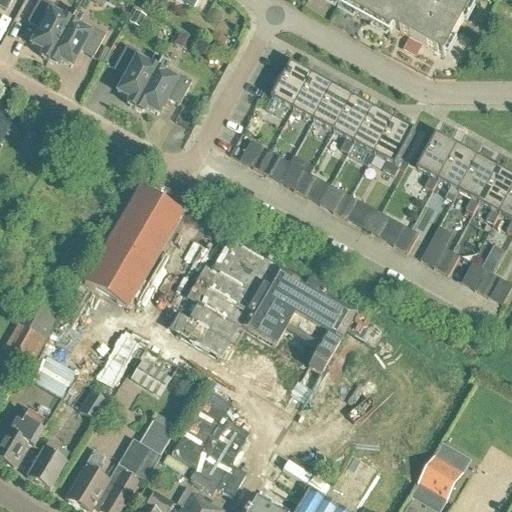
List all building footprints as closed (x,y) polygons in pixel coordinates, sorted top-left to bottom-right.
[(0,0),(0,11),(5,14),(12,0),(0,0)] [(170,0),(192,12),(198,0),(170,0)] [(322,0),(390,37),(394,31),(444,59),(473,6),(462,0),(322,0)] [(47,65),(74,15),(67,11),(61,21),(49,15),(52,9),(39,2),(26,25),(38,32),(29,48),(42,55),(39,61),(47,65)] [(138,32),(145,20),(134,14),(127,27),(138,32)] [(82,20),(74,15),(47,65),(54,69),(57,64),(70,71),(79,55),(91,62),(104,38),(91,31),(88,36),(76,29),(82,20)] [(220,55),(226,42),(212,34),(206,47),(220,55)] [(188,56),(195,43),(180,35),(173,48),(188,56)] [(422,48),(409,42),(403,53),(416,60),(422,48)] [(125,49),(112,73),(125,80),(116,96),(128,103),(126,108),(133,113),(161,63),(153,59),(148,69),(136,62),(139,57),(125,49)] [(161,63),(133,113),(141,117),(144,112),(157,119),(166,102),(178,109),(191,86),(178,78),(175,84),(163,77),(168,67),(161,63)] [(292,116),(313,78),(292,67),(272,105),(292,116)] [(333,90),(313,78),(292,116),(312,127),(333,90)] [(332,139),(353,101),(333,90),(312,127),(332,139)] [(374,112),(353,101),(332,139),(353,150),(374,112)] [(353,150),(373,161),(394,123),(374,112),(353,150)] [(394,123),(373,161),(393,172),(414,135),(394,123)] [(0,124),(0,144),(8,129),(0,124)] [(425,191),(432,196),(438,186),(458,150),(436,138),(417,174),(430,181),(425,191)] [(458,150),(438,186),(458,197),(478,161),(458,150)] [(249,172),(258,176),(269,156),(260,152),(249,172)] [(269,156),(258,176),(267,181),(278,161),(269,156)] [(478,161),(458,197),(471,204),(465,214),(473,218),(479,208),(499,172),(478,161)] [(511,179),(499,172),(479,208),(491,215),(486,225),(494,229),(499,219),(511,196),(511,179)] [(290,194),(298,198),(309,179),(301,174),(290,194)] [(318,183),(309,179),(298,198),(307,203),(318,183)] [(82,286),(125,311),(180,218),(137,192),(82,286)] [(339,221),(350,201),(341,196),(331,216),(339,221)] [(511,196),(499,219),(511,226),(506,236),(511,239),(511,196)] [(359,206),(350,201),(339,221),(348,226),(359,206)] [(393,250),(401,254),(411,235),(404,230),(393,250)] [(419,239),(411,235),(401,254),(408,258),(419,239)] [(176,318),(167,334),(218,365),(227,350),(233,353),(244,335),(237,332),(273,271),(228,245),(210,276),(203,272),(184,304),(195,310),(187,324),(176,318)] [(445,253),(434,272),(441,277),(452,257),(445,253)] [(460,261),(452,257),(441,277),(449,281),(460,261)] [(323,375),(355,321),(356,318),(299,286),(273,271),(237,332),(244,335),(264,347),(274,353),(285,335),(316,353),(306,371),(320,379),(323,375)] [(485,275),(474,295),(482,299),(493,279),(485,275)] [(501,284),(493,279),(482,299),(490,303),(501,284)] [(18,369),(30,372),(63,311),(38,298),(20,330),(16,328),(3,352),(2,360),(18,369)] [(60,389),(80,399),(103,354),(83,344),(60,389)] [(129,383),(158,401),(170,382),(141,364),(129,383)] [(247,368),(238,391),(252,397),(262,374),(247,368)] [(77,415),(94,426),(107,406),(90,395),(77,415)] [(207,396),(170,461),(193,475),(222,424),(230,410),(207,396)] [(4,436),(0,443),(0,465),(12,472),(26,447),(32,451),(48,425),(27,412),(24,416),(20,414),(17,419),(11,415),(0,434),(4,436)] [(142,487),(158,462),(177,430),(157,418),(137,449),(130,445),(115,470),(142,487)] [(247,438),(222,424),(193,475),(187,484),(212,498),(214,494),(229,470),(247,438)] [(296,429),(282,434),(287,446),(301,441),(296,429)] [(47,443),(25,481),(48,494),(70,456),(47,443)] [(93,455),(87,464),(86,463),(62,503),(77,511),(121,511),(136,487),(119,477),(112,473),(104,485),(96,480),(103,470),(99,468),(103,462),(93,455)] [(435,460),(417,490),(446,507),(464,477),(435,460)] [(244,478),(229,470),(214,494),(230,503),(244,478)] [(404,511),(423,511),(426,510),(406,481),(391,492),(404,511)] [(340,511),(307,492),(295,511),(273,511),(255,501),(248,511),(340,511)] [(169,511),(172,507),(152,495),(152,496),(146,493),(137,507),(140,509),(138,511),(169,511)] [(180,510),(178,511),(217,511),(185,493),(176,508),(180,510)]
